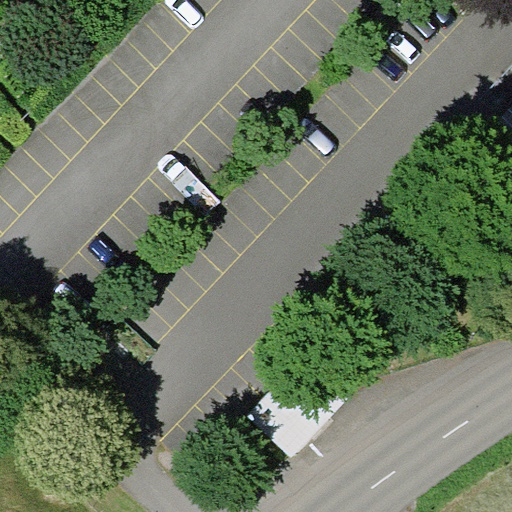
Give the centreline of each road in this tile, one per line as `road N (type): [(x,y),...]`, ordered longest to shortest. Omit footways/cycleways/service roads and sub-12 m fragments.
road 1 (residential): [(250,0),(0,286)]
road 2 (residential): [(0,296),(3,331),(185,511)]
road 3 (secondary): [(338,511),(511,393)]
